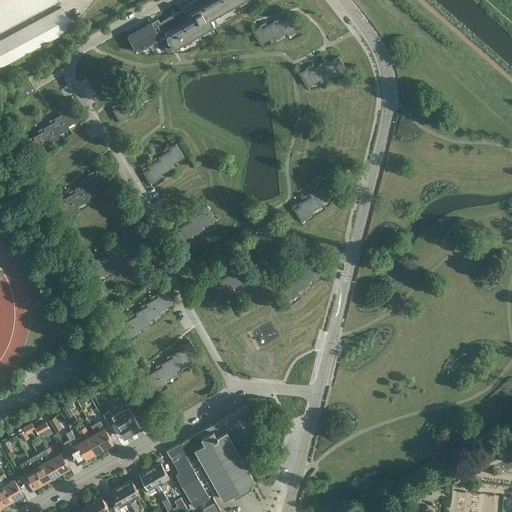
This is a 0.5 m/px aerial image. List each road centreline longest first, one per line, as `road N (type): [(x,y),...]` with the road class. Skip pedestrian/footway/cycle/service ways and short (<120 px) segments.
road 1 (residential): [(170,0),(76,53),(69,69),(147,204),(170,276),(238,390)]
road 2 (tertiary): [(317,393),(390,103),(384,61),(343,0)]
road 3 (residential): [(22,511),(238,390)]
road 4 (tertiary): [(289,511),(317,393)]
